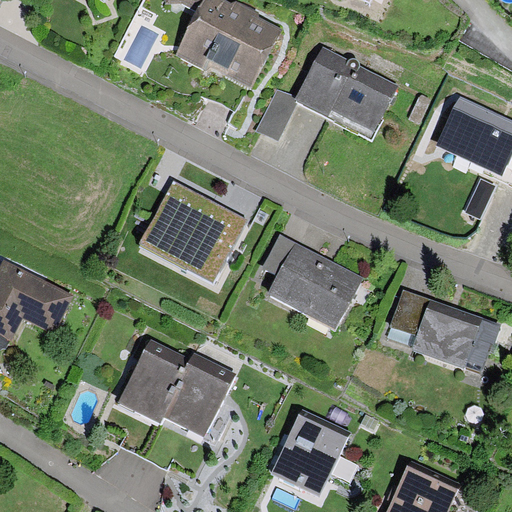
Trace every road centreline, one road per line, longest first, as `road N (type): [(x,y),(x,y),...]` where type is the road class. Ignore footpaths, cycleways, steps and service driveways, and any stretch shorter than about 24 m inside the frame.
road 1 (residential): [(511,281),(220,157),(0,41)]
road 2 (residential): [(0,426),(132,511)]
